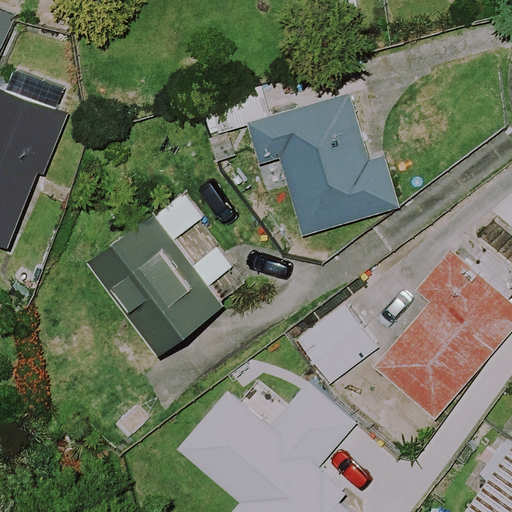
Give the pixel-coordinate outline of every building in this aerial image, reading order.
[(0,47),(16,10),(0,2),(0,47)] [(76,94),(3,62),(0,67),(0,242),(9,246),(76,94)] [(251,122),(239,90),(207,102),(219,134),(251,122)] [(257,169),(278,162),(302,234),(394,204),(388,186),(358,95),(275,123),(245,133),(257,169)] [(237,263),(183,190),(122,237),(139,260),(106,285),(156,353),(225,302),(210,283),(237,263)] [(511,324),(511,300),(450,248),(414,291),(426,301),(372,365),(434,418),(511,324)] [(377,346),(343,303),(294,341),(328,384),(377,346)] [(354,421),(307,381),(285,407),(244,372),(185,440),(246,492),(231,509),(234,511),(354,511),(309,473),(354,421)] [(475,475),(484,482),(463,511),(511,511),(511,441),(509,446),(500,440),(475,475)]
